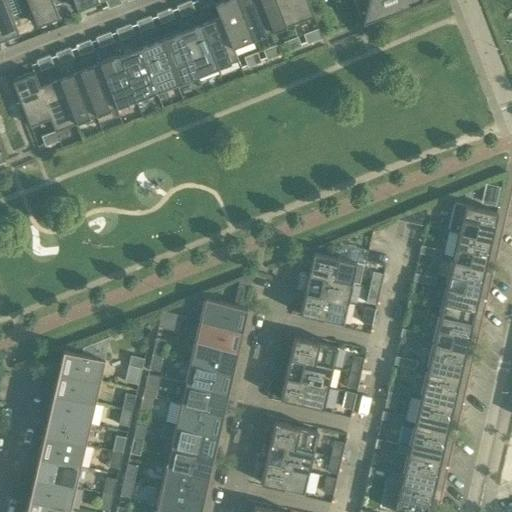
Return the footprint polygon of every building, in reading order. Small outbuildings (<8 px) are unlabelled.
[(17,33),(18,32),(13,19),(25,13),(22,4),(20,0),(0,0),(0,36),(16,31),(17,33)] [(57,17),(59,17),(52,0),(26,0),(36,25),(38,25),(37,22),(56,15),(57,17)] [(73,0),(77,10),(78,9),(77,7),(94,0),(96,0),(97,2),(99,1),(98,0),(73,0)] [(105,0),(109,9),(122,4),(120,0),(105,0)] [(197,0),(201,9),(214,4),(215,3),(213,0),(197,0)] [(232,45),(233,45),(251,37),(252,40),(253,40),(237,0),(230,0),(217,5),(216,3),(215,3),(214,4),(220,19),(221,18),(232,45)] [(237,0),(253,40),(253,39),(252,37),(271,30),(272,32),(273,32),(260,0),(237,0)] [(260,0),(273,32),(273,31),(273,29),(292,22),(292,24),(293,24),(283,0),(260,0)] [(283,0),(293,24),(294,24),(293,21),(312,14),(313,16),(314,16),(308,0),(283,0)] [(367,0),(362,23),(422,0),(367,0)] [(177,6),(181,17),(195,11),(191,1),(177,6)] [(156,14),(160,24),(175,19),(171,8),(156,14)] [(136,22),(140,32),(155,27),(151,16),(136,22)] [(200,24),(217,68),(218,68),(217,66),(236,58),(237,61),(239,60),(233,45),(232,45),(221,18),(220,19),(202,26),(201,24),(200,24)] [(116,30),(120,40),(134,35),(130,24),(116,30)] [(180,32),(197,76),(198,76),(197,73),(216,66),(217,68),(200,24),(199,24),(200,26),(181,34),(181,31),(180,32)] [(304,35),(308,45),(323,39),(319,29),(304,35)] [(96,38),(100,48),(114,42),(110,32),(96,38)] [(160,39),(177,84),(178,84),(177,81),(196,74),(197,76),(180,32),(179,32),(180,34),(161,42),(160,39)] [(283,42),(287,53),(302,47),(298,37),(283,42)] [(140,47),(157,92),(157,89),(176,82),(176,84),(177,84),(160,39),(159,40),(160,42),(141,49),(140,47)] [(75,46),(79,56),(94,50),(90,40),(75,46)] [(263,50),(267,61),(282,55),(278,45),(263,50)] [(119,55),(136,100),(137,100),(136,97),(155,90),(156,92),(157,92),(140,47),(139,48),(139,50),(120,57),(120,55),(119,55)] [(55,53),(59,64),(74,58),(70,48),(55,53)] [(244,58),(248,68),(262,63),(258,52),(244,58)] [(99,63),(116,108),(117,107),(116,105),(135,98),(136,100),(119,55),(118,55),(119,58),(100,65),(99,63)] [(36,61),(40,71),(54,66),(50,56),(36,61)] [(79,71),(96,115),(97,115),(96,113),(115,105),(116,108),(99,63),(98,63),(99,66),(80,73),(79,71)] [(59,79),(76,123),(76,121),(95,113),(95,116),(96,115),(79,71),(78,71),(79,74),(60,81),(59,79)] [(30,123),(49,116),(50,116),(39,89),(40,89),(34,73),(33,74),(34,76),(15,84),(14,81),(12,82),(29,126),(31,126),(30,123)] [(49,116),(55,132),(56,131),(55,129),(74,121),(75,124),(76,123),(59,79),(58,79),(59,81),(40,89),(39,89),(50,116),(49,116)] [(56,131),(55,132),(41,137),(45,147),(60,142),(56,131)] [(459,233),(459,234),(491,241),(497,213),(454,203),(447,231),(459,233)] [(397,221),(422,227),(425,214),(418,212),(397,220),(397,221)] [(459,234),(452,262),(484,269),(491,241),(459,234)] [(420,254),(441,260),(443,252),(422,247),(420,254)] [(314,253),(309,274),(352,284),(353,282),(359,283),(363,265),(314,253)] [(452,262),(446,289),(478,297),(484,269),(452,262)] [(374,273),(370,288),(381,291),(384,275),(374,273)] [(238,284),(250,287),(253,274),(237,280),(238,284)] [(309,274),(304,294),(347,304),(352,284),(309,274)] [(413,282),(434,287),(436,279),(415,274),(413,282)] [(381,291),(370,288),(366,303),(377,306),(381,291)] [(446,289),(439,317),(472,325),(478,297),(446,289)] [(347,304),(304,294),(300,314),(343,324),(347,304)] [(188,335),(196,337),(204,299),(197,297),(188,335)] [(206,299),(201,321),(242,330),(247,308),(206,299)] [(407,310),(428,315),(430,307),(409,302),(407,310)] [(362,323),(373,326),(376,310),(365,308),(362,323)] [(163,312),(161,320),(181,324),(183,317),(163,312)] [(439,317),(433,345),(465,352),(472,325),(439,317)] [(181,324),(161,320),(159,327),(180,332),(181,324)] [(201,321),(196,341),(237,352),(242,330),(201,321)] [(401,337),(422,342),(424,334),(402,329),(401,337)] [(63,350),(58,372),(100,382),(105,360),(110,336),(84,348),(82,355),(63,350)] [(294,338),(289,358),(332,368),(337,348),(294,338)] [(157,339),(153,354),(163,356),(167,341),(157,339)] [(196,341),(191,362),(233,373),(237,352),(196,341)] [(433,345),(427,372),(459,380),(465,352),(433,345)] [(163,356),(153,354),(150,370),(160,372),(163,356)] [(354,357),(350,372),(361,375),(365,360),(354,357)] [(394,365),(415,370),(417,362),(396,357),(394,365)] [(289,358),(285,378),(328,388),(332,368),(289,358)] [(191,362),(186,383),(228,394),(233,373),(191,362)] [(124,380),(138,384),(142,368),(128,364),(124,380)] [(58,372),(54,393),(95,403),(100,382),(58,372)] [(361,375),(350,372),(347,388),(358,390),(361,375)] [(427,372),(420,400),(453,407),(459,380),(427,372)] [(328,388),(285,378),(280,399),(323,409),(328,388)] [(147,381),(144,396),(154,398),(157,383),(147,381)] [(186,383),(181,404),(223,415),(228,394),(186,383)] [(388,393),(409,398),(411,390),(390,385),(388,393)] [(342,408),(353,410),(357,395),(346,392),(342,408)] [(54,393),(49,414),(90,424),(95,403),(54,393)] [(126,394),(123,409),(133,412),(136,396),(126,394)] [(154,398),(144,396),(140,412),(150,414),(154,398)] [(420,400),(414,428),(446,435),(453,407),(420,400)] [(181,404),(176,425),(218,436),(223,415),(181,404)] [(133,412),(123,409),(119,425),(129,427),(133,412)] [(381,420),(403,425),(404,417),(383,412),(381,420)] [(49,414),(44,435),(86,445),(90,424),(49,414)] [(275,422),(270,443),(313,453),(318,432),(275,422)] [(138,423),(134,438),(144,441),(148,425),(138,423)] [(176,425),(172,446),(213,457),(218,436),(176,425)] [(414,428),(409,448),(377,440),(375,448),(407,455),(440,463),(446,435),(414,428)] [(44,435),(39,456),(81,466),(86,445),(44,435)] [(117,436),(113,451),(123,454),(127,438),(117,436)] [(144,441),(134,438),(130,454),(140,456),(144,441)] [(335,442),(331,457),(342,459),(345,444),(335,442)] [(270,443),(265,463),(308,473),(313,453),(270,443)] [(172,446),(167,468),(208,478),(213,457),(172,446)] [(123,454),(113,451),(109,467),(120,469),(123,454)] [(370,468),(369,475),(401,483),(433,490),(440,463),(407,455),(403,475),(370,468)] [(39,456),(34,477),(76,487),(81,466),(39,456)] [(342,459),(331,457),(327,472),(338,475),(342,459)] [(308,473),(265,463),(261,483),(304,493),(308,473)] [(128,465),(124,480),(134,482),(138,467),(128,465)] [(167,468),(162,489),(203,499),(208,478),(167,468)] [(34,477),(29,498),(71,508),(76,487),(34,477)] [(323,492),(334,495),(337,479),(326,477),(323,492)] [(107,478),(103,493),(113,496),(117,480),(107,478)] [(134,482),(124,480),(121,496),(131,498),(134,482)] [(394,511),(396,511),(428,511),(433,490),(401,483),(394,511)] [(162,489),(157,510),(166,511),(200,511),(203,499),(162,489)] [(113,496),(103,493),(100,509),(110,511),(113,496)] [(29,498),(26,511),(70,511),(71,508),(29,498)]
